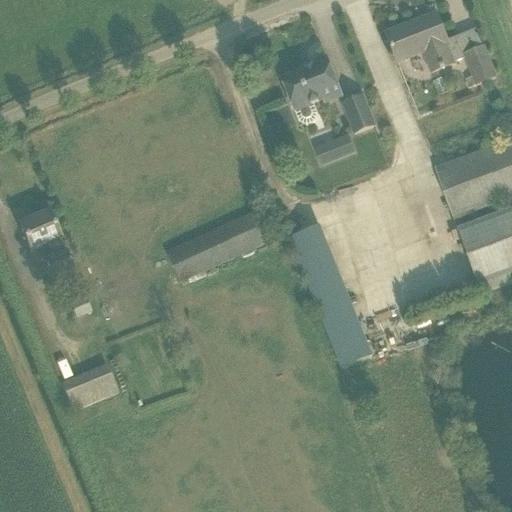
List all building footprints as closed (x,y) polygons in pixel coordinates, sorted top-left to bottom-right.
[(448,44),(437,15),(386,35),(398,64),(424,54),(432,74),(454,66),(446,45),(448,44)] [(498,80),(485,48),(463,57),(476,88),(498,80)] [(340,94),(326,59),(312,65),(314,69),(282,81),(299,124),(307,127),(315,124),(318,116),(313,105),(340,94)] [(374,128),(362,98),(344,106),(355,136),(374,128)] [(336,142),(342,159),(356,154),(349,136),(336,142)] [(511,276),(511,211),(479,223),(475,211),(511,198),(511,141),(435,170),(482,297),(511,286),(511,280),(511,277),(511,276)] [(258,213),(167,255),(180,284),(272,242),(258,213)] [(60,239),(49,214),(19,227),(30,252),(48,245),(53,258),(46,261),(52,276),(72,268),(66,253),(65,253),(59,240),(60,239)] [(371,364),(320,231),(291,244),(343,376),(371,364)] [(84,297),(74,302),(81,319),(92,314),(84,297)] [(74,411),(115,393),(104,367),(62,385),(74,411)] [(429,411),(395,420),(413,483),(447,473),(429,411)]
